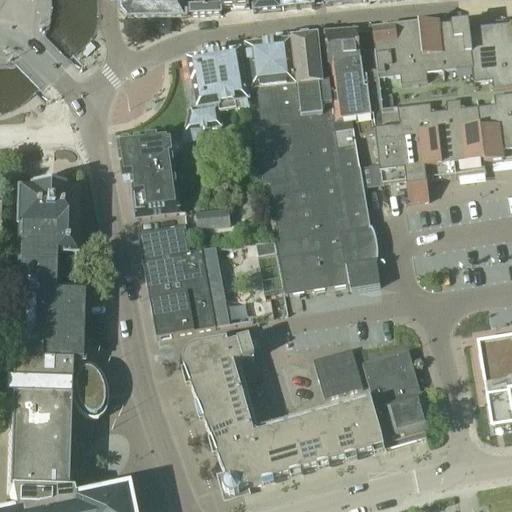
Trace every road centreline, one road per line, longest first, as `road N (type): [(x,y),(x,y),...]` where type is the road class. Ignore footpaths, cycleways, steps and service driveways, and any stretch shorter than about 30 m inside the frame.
road 1 (tertiary): [(189,511),(142,390),(84,109)]
road 2 (residential): [(121,65),(200,35),(482,10)]
road 3 (residential): [(253,332),(432,306)]
road 4 (residential): [(466,474),(432,306)]
road 5 (tertiary): [(309,511),(466,474)]
